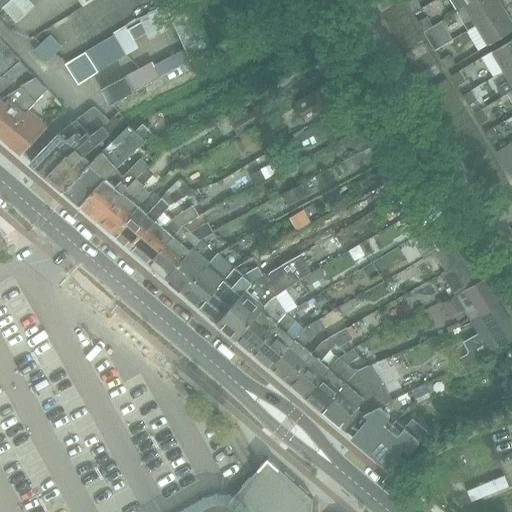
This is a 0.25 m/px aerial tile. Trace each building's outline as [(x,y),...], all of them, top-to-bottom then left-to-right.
[(24,14),(11,0),(9,0),(2,8),(15,22),(24,14)] [(33,6),(28,0),(11,0),(24,14),(33,6)] [(174,0),(165,5),(190,63),(212,51),(189,0),(174,0)] [(400,1),(399,0),(379,0),(375,3),(382,13),(400,1)] [(421,7),(417,0),(411,0),(408,3),(413,11),(421,7)] [(476,0),(451,0),(459,11),(466,6),(476,0)] [(505,8),(499,0),(476,0),(466,6),(477,24),(505,8)] [(406,11),(400,1),(382,13),(387,22),(406,11)] [(511,30),(511,20),(505,8),(477,24),(489,44),(511,30)] [(412,20),(406,11),(387,22),(393,32),(412,20)] [(433,26),(427,16),(418,21),(425,31),(433,26)] [(418,31),(412,20),(393,32),(399,42),(418,31)] [(125,25),(113,32),(114,33),(126,55),(139,48),(134,40),(127,29),(125,25)] [(424,41),(418,31),(399,42),(406,53),(424,41)] [(114,33),(104,39),(117,61),(127,55),(126,55),(114,33)] [(443,44),(438,34),(429,39),(435,49),(443,44)] [(51,35),(35,50),(46,62),(62,48),(51,35)] [(0,53),(8,47),(0,38),(0,53)] [(104,39),(95,44),(107,66),(117,61),(104,39)] [(511,39),(493,51),(503,68),(511,63),(511,39)] [(431,51),(424,41),(406,53),(412,63),(431,51)] [(95,44),(85,51),(92,62),(98,72),(107,66),(95,44)] [(0,78),(21,61),(8,47),(0,53),(0,78)] [(85,51),(65,64),(72,74),(92,62),(85,51)] [(437,62),(431,51),(412,63),(418,73),(437,62)] [(455,63),(450,54),(441,59),(447,68),(455,63)] [(0,91),(29,68),(21,61),(0,78),(0,108),(6,102),(4,100),(0,96),(0,91)] [(92,62),(72,74),(79,85),(98,72),(92,62)] [(154,62),(146,66),(154,81),(161,77),(154,62)] [(443,72),(437,62),(418,73),(424,83),(443,72)] [(511,90),(511,63),(503,68),(511,81),(498,89),(502,96),(508,93),(511,90)] [(154,81),(146,66),(136,71),(144,86),(154,81)] [(144,86),(136,71),(126,77),(133,92),(144,86)] [(466,80),(460,71),(452,76),(457,85),(466,80)] [(48,89),(36,76),(21,85),(21,87),(17,89),(4,100),(6,102),(0,108),(0,135),(22,154),(46,126),(28,111),(48,89)] [(133,92),(126,77),(102,89),(109,104),(133,92)] [(428,90),(434,100),(453,88),(447,78),(428,90)] [(329,83),(297,103),(308,121),(340,102),(329,83)] [(459,98),(453,88),(434,100),(440,110),(459,98)] [(476,99),(470,89),(462,94),(468,104),(476,99)] [(465,108),(459,98),(440,110),(446,120),(465,108)] [(266,102),(231,124),(238,135),(273,114),(266,102)] [(108,120),(93,106),(70,122),(55,135),(31,162),(47,177),(71,149),(102,124),(108,120)] [(471,118),(465,108),(446,120),(452,130),(471,118)] [(488,118),(482,108),(474,113),(480,123),(488,118)] [(477,128),(471,118),(452,130),(458,140),(477,128)] [(391,136),(383,122),(375,127),(354,138),(361,152),(391,136)] [(153,134),(143,123),(135,131),(129,125),(86,165),(64,190),(64,191),(80,205),(81,205),(104,178),(114,169),(144,141),(146,142),(153,134)] [(109,133),(102,124),(71,149),(47,177),(64,190),(86,165),(79,158),(109,133)] [(499,137),(493,126),(485,131),(491,142),(499,137)] [(482,138),(477,128),(458,140),(463,149),(482,138)] [(489,148),(482,138),(463,149),(470,159),(489,148)] [(494,158),(489,148),(470,159),(476,169),(494,158)] [(416,165),(409,154),(373,175),(380,187),(416,165)] [(149,165),(141,158),(128,172),(125,170),(121,174),(114,169),(104,178),(81,205),(97,219),(133,177),(136,180),(145,169),(149,165)] [(500,168),(494,158),(476,169),(481,179),(500,168)] [(506,178),(500,168),(481,179),(488,189),(506,178)] [(153,175),(145,169),(136,180),(133,177),(97,219),(114,234),(138,206),(149,194),(160,182),(154,176),(153,178),(152,177),(153,175)] [(147,213),(138,206),(114,234),(131,248),(155,220),(168,205),(193,190),(180,178),(162,195),(147,213)] [(285,194),(291,205),(313,193),(307,183),(285,194)] [(305,208),(311,222),(325,216),(320,202),(305,208)] [(164,228),(155,220),(131,248),(149,263),(180,227),(198,216),(192,206),(174,217),(164,228)] [(458,236),(446,218),(425,231),(436,250),(458,236)] [(188,234),(180,227),(149,263),(166,278),(189,250),(198,240),(199,239),(213,231),(207,222),(191,230),(188,234)] [(470,255),(458,236),(436,250),(434,251),(446,270),(470,255)] [(198,240),(189,250),(166,278),(184,293),(213,259),(203,251),(208,246),(199,239),(198,240)] [(217,254),(213,259),(184,293),(201,307),(234,268),(217,254)] [(470,257),(470,255),(446,270),(442,272),(455,294),(484,277),(470,257)] [(281,265),(251,282),(217,322),(237,339),(264,306),(271,298),(298,280),(281,265)] [(251,282),(234,268),(201,307),(217,322),(251,282)] [(473,324),(484,318),(503,306),(484,277),(455,294),(473,324)] [(287,312),(271,298),(264,306),(237,339),(254,352),(287,312)] [(310,306),(307,301),(288,313),(287,312),(254,352),(271,367),(305,327),(293,317),(310,306)] [(511,342),(511,320),(503,306),(484,318),(502,348),(511,342)] [(325,329),(319,319),(307,326),(305,327),(271,367),(287,382),(312,353),(303,346),(313,335),(325,329)] [(321,342),(312,353),(287,382),(305,397),(329,368),(321,361),(335,344),(340,347),(353,338),(351,334),(347,327),(321,342)] [(489,339),(473,345),(477,356),(493,350),(489,339)] [(305,397),(323,411),(347,383),(356,372),(348,365),(348,364),(359,357),(353,348),(339,357),(329,368),(305,397)] [(323,411),(347,432),(363,413),(365,414),(380,407),(392,400),(370,365),(356,371),(356,372),(347,383),(323,411)] [(380,407),(365,414),(363,413),(347,432),(371,452),(390,428),(384,423),(391,416),(380,407)] [(231,414),(213,421),(222,446),(241,440),(231,414)] [(396,420),(390,428),(371,452),(387,466),(387,465),(388,465),(397,454),(397,453),(403,447),(410,453),(428,432),(413,419),(405,428),(396,420)] [(388,465),(387,465),(392,469),(401,476),(411,464),(397,453),(397,454),(388,465)] [(312,511),(314,498),(280,468),(269,457),(258,469),(259,469),(229,502),(228,502),(229,502),(227,501),(226,502),(219,501),(219,500),(217,501),(211,504),(210,503),(208,504),(209,505),(196,511),(312,511)]
